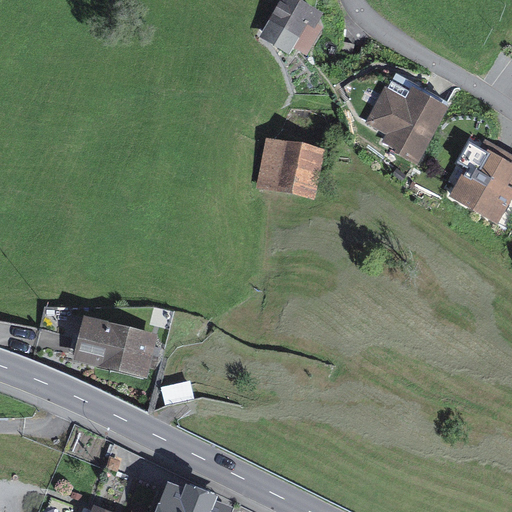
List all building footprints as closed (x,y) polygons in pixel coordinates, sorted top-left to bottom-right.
[(289,0),(284,0),(272,22),(298,38),(306,25),(312,28),(314,26),(319,17),(289,0)] [(298,38),(272,22),(262,37),(289,53),(293,46),(298,38)] [(306,25),(298,38),(293,46),(304,52),(318,28),(314,26),(312,28),(306,25)] [(442,113),(413,96),(407,106),(387,94),(370,122),(391,134),(386,142),(415,159),(442,113)] [(316,155),(269,147),(262,185),(309,194),(316,155)] [(511,185),(511,167),(475,148),(450,195),(494,219),(511,185)] [(151,339),(88,324),(79,359),(142,374),(151,339)] [(238,511),(244,500),(178,473),(161,511),(238,511)] [(106,511),(58,488),(47,510),(51,511),(106,511)]
